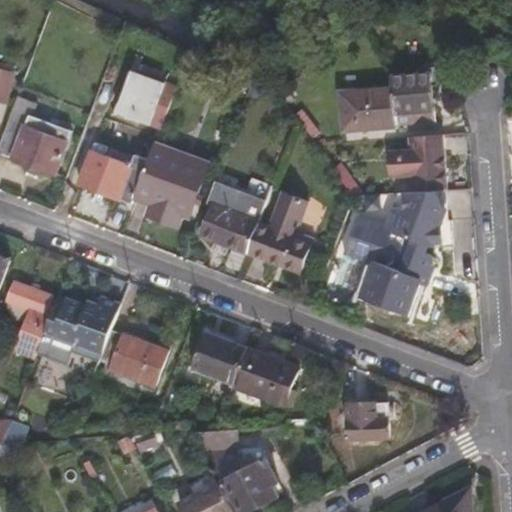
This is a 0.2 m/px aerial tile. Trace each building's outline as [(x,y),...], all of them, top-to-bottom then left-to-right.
[(344,97),(345,134),(364,134),(364,130),(437,125),(433,76),(393,78),(394,88),(361,90),(362,96),(344,97)] [(165,133),(180,91),(142,77),(126,118),(165,133)] [(187,85),(209,99),(212,88),(190,78),(187,85)] [(206,108),(209,99),(187,85),(182,98),(206,108)] [(38,108),(21,101),(0,156),(0,157),(30,168),(28,175),(39,179),(42,172),(58,178),(70,147),(47,139),(52,128),(34,120),(38,108)] [(74,137),(52,128),(47,139),(70,147),(74,137)] [(443,142),(410,143),(411,153),(386,155),(386,180),(412,179),(413,196),(440,195),(447,194),(443,142)] [(99,149),(96,157),(108,161),(110,153),(99,149)] [(153,164),(138,202),(153,208),(150,218),(180,228),(183,218),(192,221),(207,179),(192,173),(172,166),(176,156),(159,149),(153,164)] [(172,166),(192,173),(196,163),(176,156),(172,166)] [(96,157),(83,189),(136,208),(138,202),(153,164),(140,159),(135,170),(108,161),(96,157)] [(230,247),(253,255),(264,221),(270,206),(245,197),(222,189),(205,238),(216,242),(212,252),(227,256),(230,247)] [(394,251),(373,305),(408,317),(421,284),(420,281),(416,279),(419,272),(422,273),(427,273),(431,271),(432,267),(433,263),(430,259),(421,255),(423,247),(434,250),(435,246),(443,246),(440,195),(413,196),(399,197),(398,212),(392,211),(385,229),(376,226),(394,251)] [(277,228),(264,221),(252,257),(305,277),(316,244),(302,237),(312,206),(289,197),(277,228)] [(360,300),(373,305),(394,251),(376,226),(356,220),(344,256),(372,266),(360,300)] [(0,258),(0,288),(10,262),(0,258)] [(30,314),(14,353),(31,361),(55,301),(17,285),(9,305),(30,314)] [(69,303),(60,301),(44,339),(101,362),(114,330),(123,309),(101,300),(96,313),(69,302),(69,303)] [(114,330),(101,362),(100,364),(158,386),(172,353),(114,330)] [(238,384),(252,348),(212,332),(194,373),(236,389),(238,384)] [(303,366),(252,348),(238,384),(288,403),(303,366)] [(354,404),(355,443),(394,440),(392,402),(354,404)] [(0,423),(0,442),(4,442),(8,431),(11,423),(0,423)] [(221,428),(199,430),(209,447),(236,445),(234,428),(221,428)] [(21,431),(8,431),(4,442),(20,441),(21,431)] [(158,433),(155,433),(134,434),(140,448),(161,441),(158,433)] [(120,451),(114,440),(105,445),(111,455),(120,451)] [(231,483),(246,511),(253,511),(282,496),(279,490),(285,486),(272,462),(231,483)] [(183,507),(185,511),(235,511),(223,487),(183,507)] [(422,511),(473,511),(472,487),(422,511)]
